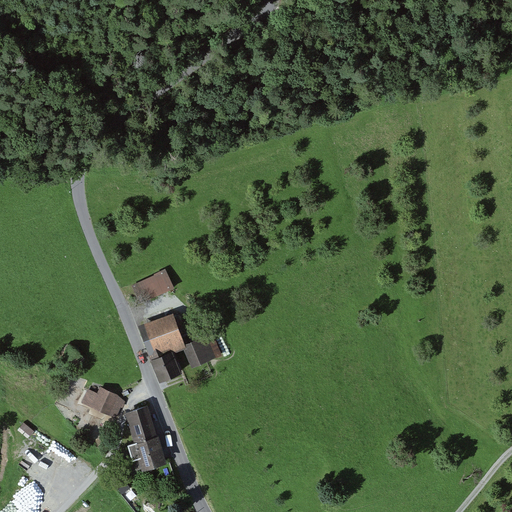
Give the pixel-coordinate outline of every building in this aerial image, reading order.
[(169,272),(127,290),(134,306),(176,288),(169,272)] [(175,316),(145,328),(157,357),(187,345),(175,316)] [(211,340),(189,349),(197,370),(219,361),(211,340)] [(81,368),(87,361),(70,346),(64,353),(81,368)] [(176,354),(156,363),(166,384),(186,375),(176,354)] [(90,405),(117,419),(126,400),(99,387),(90,405)] [(162,437),(151,407),(130,414),(141,444),(162,437)] [(171,463),(162,437),(141,444),(150,470),(171,463)]
